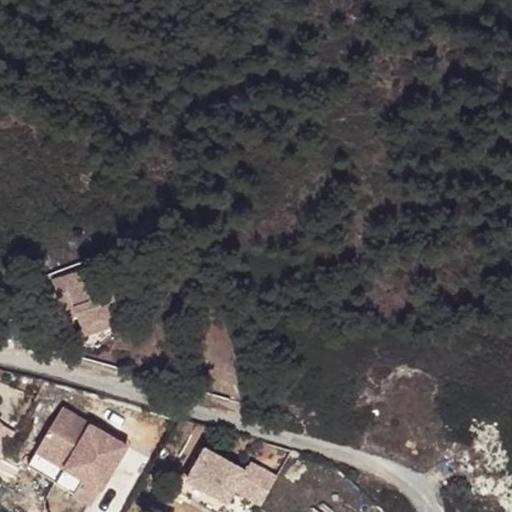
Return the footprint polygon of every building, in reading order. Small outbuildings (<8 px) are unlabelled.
[(94,268),(53,281),(62,310),(103,298),(94,268)] [(90,329),(80,337),(94,354),(104,344),(90,329)] [(62,409),(29,467),(94,505),(127,447),(62,409)] [(0,453),(13,431),(0,423),(0,453)] [(211,451),(197,476),(203,479),(217,455),(211,451)] [(246,470),(217,455),(203,479),(197,476),(193,482),(200,486),(226,502),(228,503),(235,490),(261,504),(277,477),(251,462),(246,470)] [(200,486),(193,482),(185,495),(192,499),(196,493),(223,508),(226,502),(200,486)]
